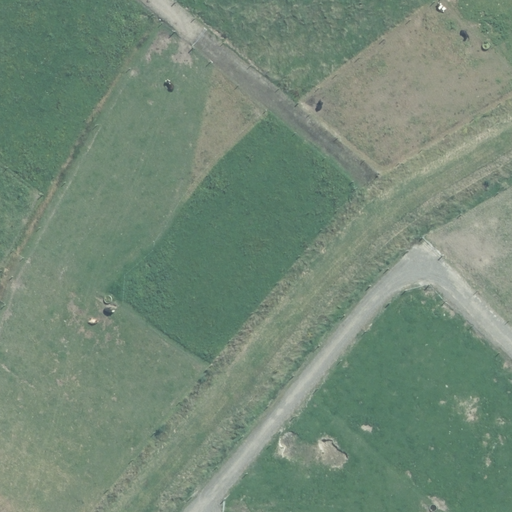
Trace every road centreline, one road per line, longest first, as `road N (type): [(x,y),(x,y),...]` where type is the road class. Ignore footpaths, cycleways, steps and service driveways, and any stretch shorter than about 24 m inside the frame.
road 1 (track): [(152,511),(362,250),(396,235),(511,334)]
road 2 (track): [(418,212),(157,0)]
road 3 (track): [(396,235),(436,192),(511,147)]
